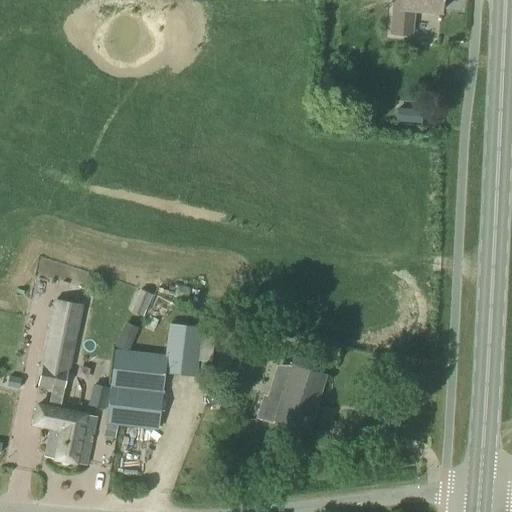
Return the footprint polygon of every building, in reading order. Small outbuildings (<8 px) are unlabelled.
[(439,14),(440,0),(392,0),(392,9),(389,36),(412,38),(414,11),(439,14)] [(422,110),(413,109),(412,123),(421,124),(422,110)] [(140,290),(130,313),(142,318),(152,295),(140,290)] [(59,410),(81,306),(55,301),(36,390),(51,393),(48,405),(35,402),(30,426),(49,430),(43,456),(54,458),(53,461),(75,465),(75,462),(85,465),(95,418),(59,410)] [(123,352),(127,352),(138,328),(124,322),(114,346),(124,350),(123,352)] [(108,397),(106,410),(105,424),(158,430),(164,375),(195,378),(200,328),(168,324),(164,356),(127,352),(123,352),(113,351),(109,387),(109,388),(108,397)] [(324,376),(289,365),(284,382),(273,378),(266,398),(278,402),(272,420),(306,434),(324,376)] [(8,377),(6,387),(19,390),(21,379),(8,377)] [(170,404),(199,404),(199,381),(170,380),(170,404)] [(96,396),(94,407),(105,410),(108,397),(109,388),(93,384),(90,395),(96,396)] [(208,406),(214,406),(217,400),(214,396),(208,396),(206,400),(208,406)] [(313,429),(319,449),(332,445),(326,425),(313,429)]
